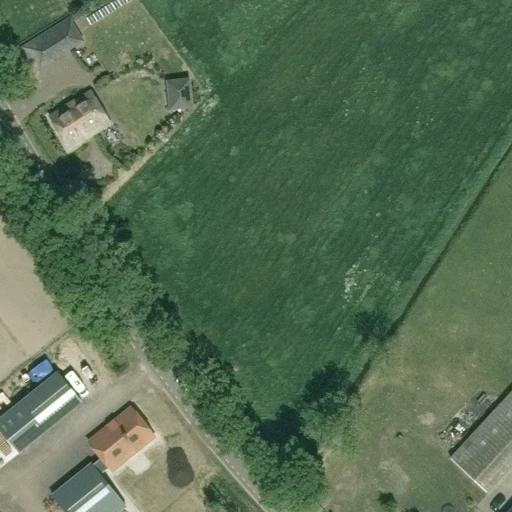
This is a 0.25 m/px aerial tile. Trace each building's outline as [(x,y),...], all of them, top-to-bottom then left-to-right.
[(85,44),(70,19),(58,27),(73,51),(85,44)] [(185,69),(161,78),(173,112),(198,103),(185,69)] [(110,124),(91,92),(50,117),(69,149),(110,124)] [(401,341),(400,354),(419,356),(421,343),(401,341)] [(58,373),(0,419),(0,431),(17,453),(81,402),(58,373)] [(511,408),(504,401),(450,459),(485,491),(511,462),(511,408)] [(114,469),(155,436),(133,407),(91,440),(114,469)] [(100,475),(109,468),(102,459),(92,466),(91,464),(53,496),(65,511),(118,511),(126,506),(100,475)]
